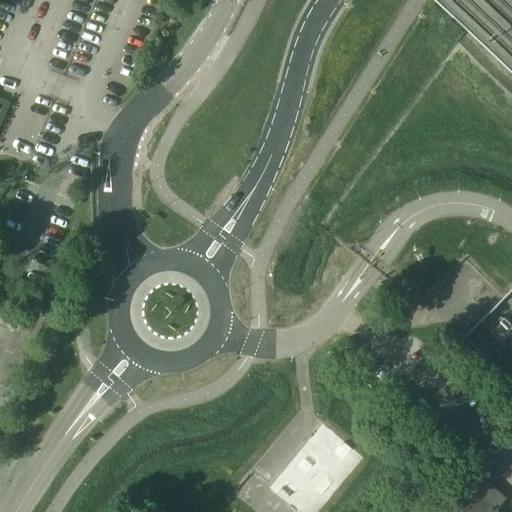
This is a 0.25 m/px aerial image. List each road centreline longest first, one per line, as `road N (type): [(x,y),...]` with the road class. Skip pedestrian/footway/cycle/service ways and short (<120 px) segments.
road 1 (tertiary): [(137,273),(110,200),(120,134),(182,71),(228,0)]
road 2 (secondary): [(197,271),(261,176),(305,40),(327,0)]
road 3 (secondary): [(15,511),(67,429),(134,351)]
road 4 (unclassified): [(217,329),(291,340),(318,330),(338,310)]
